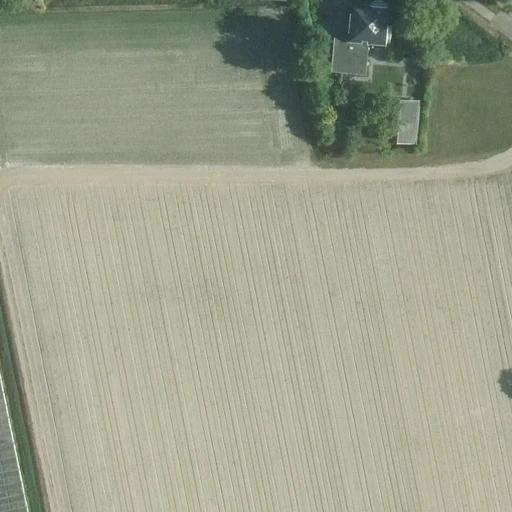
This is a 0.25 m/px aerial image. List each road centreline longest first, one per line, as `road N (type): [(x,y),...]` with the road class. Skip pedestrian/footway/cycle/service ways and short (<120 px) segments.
road 1 (track): [(511,155),(374,171),(18,169),(0,182)]
road 2 (track): [(0,244),(53,511)]
